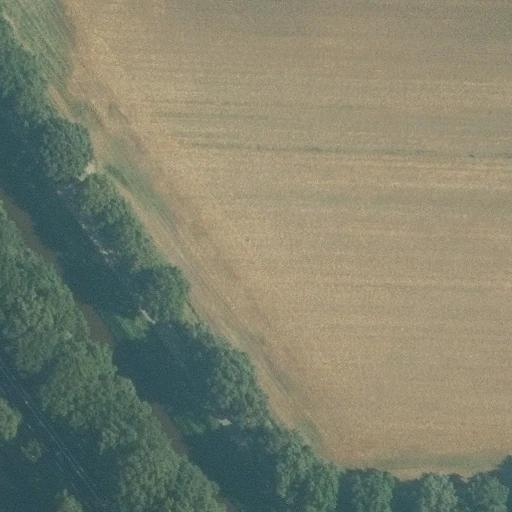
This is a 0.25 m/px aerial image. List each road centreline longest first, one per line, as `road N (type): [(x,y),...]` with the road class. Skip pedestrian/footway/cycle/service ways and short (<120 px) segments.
road 1 (unclassified): [(309,511),(284,493),(0,74)]
road 2 (primary): [(109,511),(0,364)]
